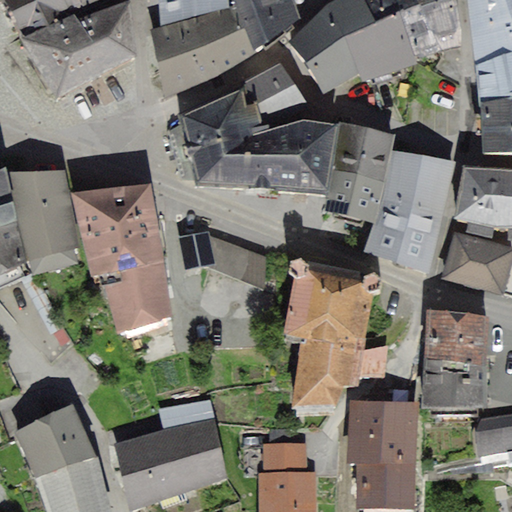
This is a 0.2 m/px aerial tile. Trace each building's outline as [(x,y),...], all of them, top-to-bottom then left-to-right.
[(70,0),(1,0),(9,15),(21,36),(75,10),(70,0)] [(159,0),(161,24),(231,4),(231,0),(159,0)] [(298,16),(292,0),(231,0),(231,4),(234,3),(257,51),(261,47),(298,16)] [(358,70),(344,34),(329,0),(316,13),(288,40),(325,92),(358,70)] [(344,34),(378,19),(368,0),(329,0),(344,34)] [(368,0),(378,19),(401,8),(427,0),(368,0)] [(456,0),(427,0),(401,8),(414,54),(419,51),(421,56),(441,49),(449,47),(460,46),(460,25),(456,0)] [(511,0),(467,0),(476,63),(511,51),(511,0)] [(133,55),(125,1),(78,18),(75,10),(21,36),(56,94),(133,55)] [(161,24),(151,27),(157,58),(165,98),(223,70),(257,51),(234,3),(231,4),(161,24)] [(378,19),(344,34),(358,70),(362,79),(402,66),(415,62),(414,54),(401,8),(378,19)] [(511,51),(476,63),(479,100),(511,95),(511,51)] [(243,79),(244,86),(247,105),(255,102),(268,129),(303,118),(310,111),(279,61),(243,79)] [(235,90),(181,113),(184,127),(170,133),(175,154),(181,174),(195,176),(197,184),(327,193),(339,120),(303,118),(268,129),(255,102),(247,105),(244,86),(235,90)] [(511,95),(479,100),(481,150),(511,148),(511,95)] [(393,150),(396,135),(360,125),(339,120),(327,193),(324,209),(373,222),(393,150)] [(454,161),(393,150),(373,222),(366,249),(425,270),(437,225),(454,161)] [(0,165),(0,226),(20,219),(7,171),(5,163),(0,165)] [(511,167),(467,165),(455,216),(469,220),(467,229),(492,234),(494,225),(508,225),(508,237),(511,236),(511,167)] [(86,259),(71,193),(64,167),(27,169),(7,171),(20,219),(31,273),(86,259)] [(110,186),(71,193),(86,259),(90,277),(97,273),(162,254),(148,180),(110,186)] [(20,219),(0,226),(0,285),(31,273),(20,219)] [(511,245),(483,237),(455,229),(442,275),(502,292),(511,258),(511,245)] [(208,230),(178,236),(184,268),(206,264),(214,263),(208,233),(208,230)] [(214,263),(206,264),(263,288),(273,259),(208,233),(214,263)] [(169,315),(162,254),(97,273),(120,332),(169,315)] [(308,263),(302,256),(291,257),(287,268),(293,275),(284,333),(304,336),(360,347),(372,291),(381,286),(381,275),(371,270),(363,274),(335,269),(308,263)] [(453,309),(428,308),(425,355),(484,359),(487,311),(453,309)] [(360,350),(360,347),(304,336),(292,405),(339,403),(342,383),(356,385),(357,375),(360,350)] [(387,345),(360,350),(357,375),(384,373),(387,345)] [(488,359),(484,359),(425,355),(422,403),(485,407),(487,373),(488,359)] [(399,400),(352,398),(349,460),(358,462),(413,464),(417,401),(399,400)] [(162,427),(113,440),(119,460),(134,511),(227,476),(212,399),(156,406),(162,427)] [(39,417),(15,430),(34,473),(93,452),(72,400),(39,417)] [(511,412),(502,414),(480,418),(476,432),(477,456),(511,449),(511,412)] [(307,444),(265,444),(265,472),(260,472),(260,511),(316,511),(316,470),(307,470),(307,444)] [(109,511),(93,452),(34,473),(48,511),(109,511)] [(411,505),(413,464),(358,462),(356,504),(411,505)]
